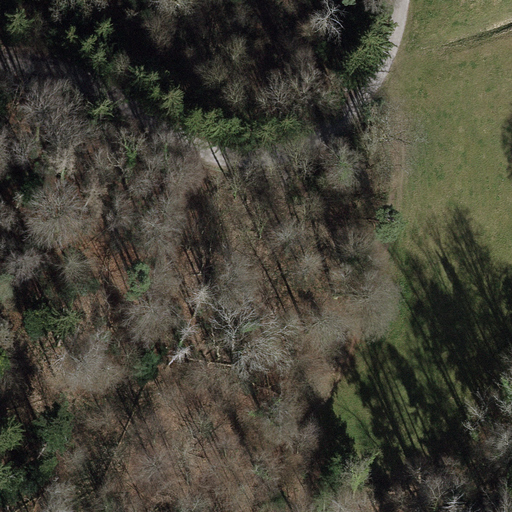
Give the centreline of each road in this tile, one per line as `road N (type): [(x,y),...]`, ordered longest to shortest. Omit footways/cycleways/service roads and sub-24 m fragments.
road 1 (track): [(0,66),(60,71),(209,154),(273,158),(328,134),(363,99),(391,49),(402,0)]
road 2 (track): [(511,19),(441,44),(391,49)]
